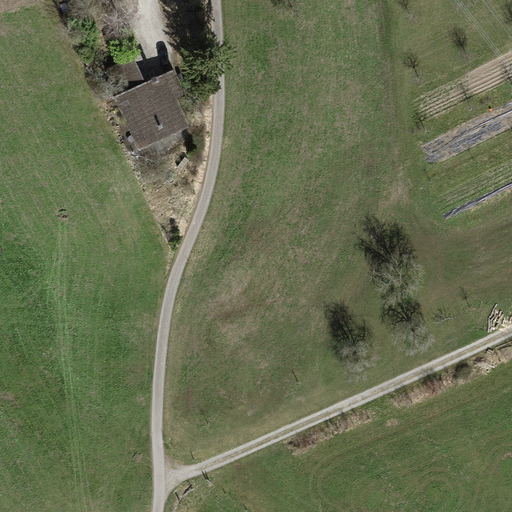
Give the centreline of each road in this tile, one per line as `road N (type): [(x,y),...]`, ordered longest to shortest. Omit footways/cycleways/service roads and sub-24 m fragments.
road 1 (track): [(215,0),(215,151),(165,320),(157,511)]
road 2 (track): [(511,330),(160,482)]
